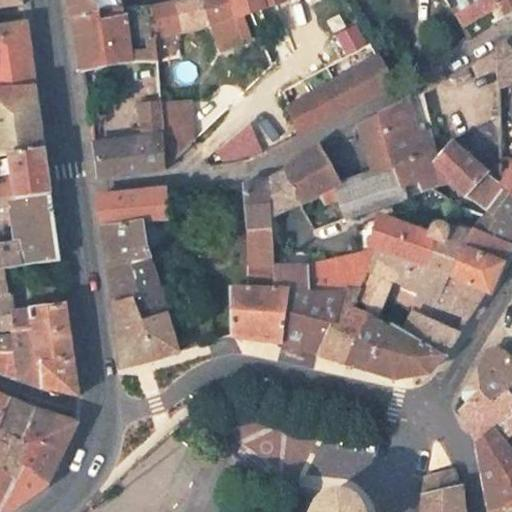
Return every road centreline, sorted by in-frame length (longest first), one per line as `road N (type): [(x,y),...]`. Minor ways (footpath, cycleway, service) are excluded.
road 1 (residential): [(82,192),(203,178),(334,137),(508,26)]
road 2 (residential): [(434,418),(282,370),(220,363),(112,415)]
road 3 (secondary): [(82,192),(112,415)]
road 4 (secondary): [(46,0),(82,192)]
road 5 (secondary): [(112,415),(101,468),(51,511)]
